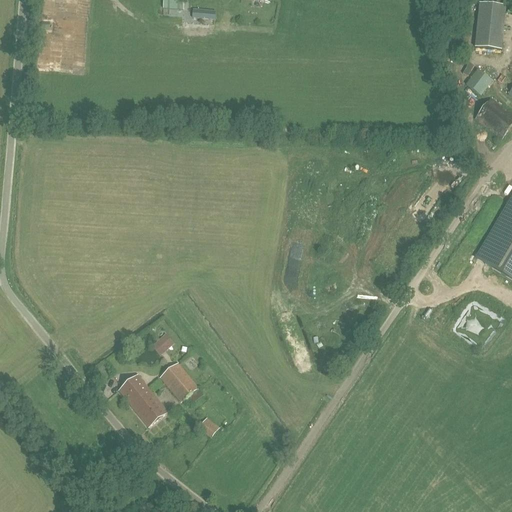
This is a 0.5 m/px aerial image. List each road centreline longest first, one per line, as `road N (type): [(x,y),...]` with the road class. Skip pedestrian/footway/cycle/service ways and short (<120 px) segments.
road 1 (unclassified): [(262,511),(511,142)]
road 2 (tertiary): [(209,511),(147,460),(0,279)]
road 3 (tertiary): [(0,254),(23,0)]
